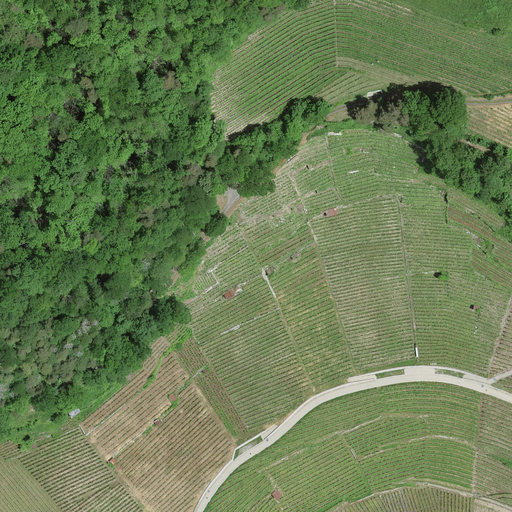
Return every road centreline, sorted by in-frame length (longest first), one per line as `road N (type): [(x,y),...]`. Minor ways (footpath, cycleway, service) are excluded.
road 1 (track): [(0,420),(110,351),(229,206),(315,120),(362,101),(511,99)]
road 2 (unclassified): [(198,511),(229,466),(330,394),(420,377),(511,400)]
